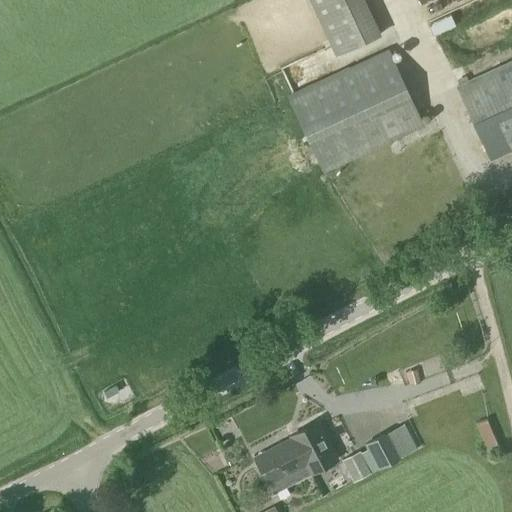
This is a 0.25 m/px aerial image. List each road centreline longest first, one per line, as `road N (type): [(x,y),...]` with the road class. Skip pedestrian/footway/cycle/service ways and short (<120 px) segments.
road 1 (tertiary): [(511,234),(84,456)]
road 2 (track): [(470,253),(511,408)]
